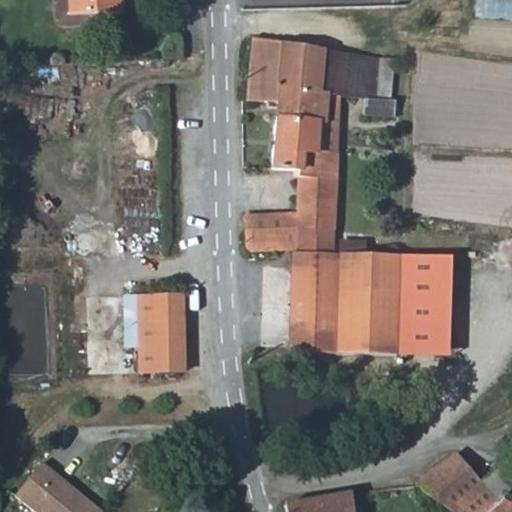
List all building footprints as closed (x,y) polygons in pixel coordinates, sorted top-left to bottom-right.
[(72,0),(73,12),(125,12),(124,0),(72,0)] [(511,0),(476,0),(476,16),(511,16),(511,0)] [(346,91),(324,88),(330,44),(259,33),(248,97),(282,98),(276,164),(300,166),(300,208),(247,211),(248,248),(293,246),(293,250),(301,250),(302,246),(319,248),(337,249),(346,91)] [(330,44),(324,88),(346,91),(368,93),(380,95),(385,52),(330,44)] [(387,112),(388,96),(380,95),(368,93),(366,109),(387,112)] [(400,97),(388,96),(387,112),(398,113),(400,97)] [(293,250),(289,346),(316,348),(319,248),(302,246),(301,250),(293,250)] [(337,249),(319,248),(316,348),(399,351),(402,250),(337,249)] [(142,286),(142,300),(143,362),(187,361),(187,286),(142,286)] [(416,482),(455,511),(481,511),(498,500),(481,480),(456,448),(416,482)] [(42,465),(18,502),(33,511),(108,511),(111,508),(42,465)] [(511,481),(497,465),(481,480),(498,500),(504,492),(511,482),(511,481)] [(285,502),(286,511),(353,511),(351,491),(285,502)]
